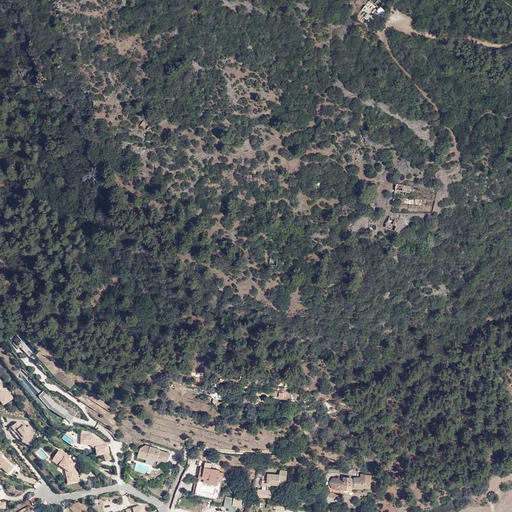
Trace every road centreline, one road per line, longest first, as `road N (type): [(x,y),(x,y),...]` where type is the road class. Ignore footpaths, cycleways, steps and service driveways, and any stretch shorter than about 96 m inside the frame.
road 1 (track): [(391,181),(422,174),(432,159),(457,157),(452,130),(391,51),(386,28),(398,23),(439,38),(511,44)]
road 2 (track): [(320,422),(274,450),(194,446),(183,467)]
road 3 (residential): [(40,489),(56,497),(125,486),(167,510)]
